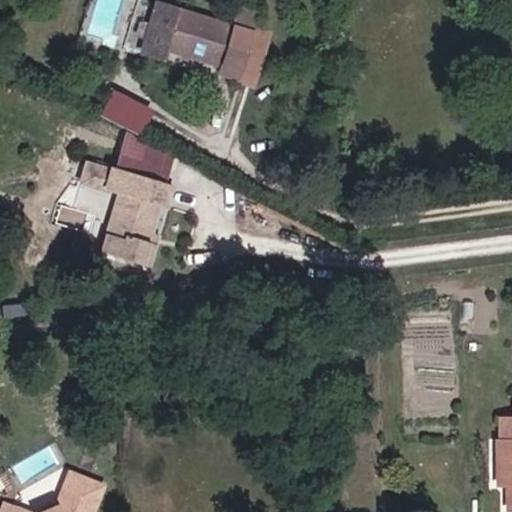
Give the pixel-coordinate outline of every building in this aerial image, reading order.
[(236,8),(233,16),(228,30),(147,0),(133,0),(117,44),(155,58),(159,48),(229,79),(246,84),(261,42),(245,36),(250,22),(253,14),(236,8)] [(147,131),(156,104),(110,90),(101,117),(147,131)] [(151,242),(140,239),(142,232),(151,202),(155,203),(161,181),(106,165),(100,187),(114,191),(95,252),(143,266),(151,242)] [(142,232),(140,239),(151,242),(153,235),(142,232)] [(511,417),(503,418),(503,439),(499,439),(500,486),(511,487),(511,510),(511,509),(511,417)] [(96,511),(106,486),(74,473),(72,476),(71,511),(96,511)] [(71,511),(72,476),(59,506),(47,511),(29,511),(20,508),(18,511),(71,511)]
